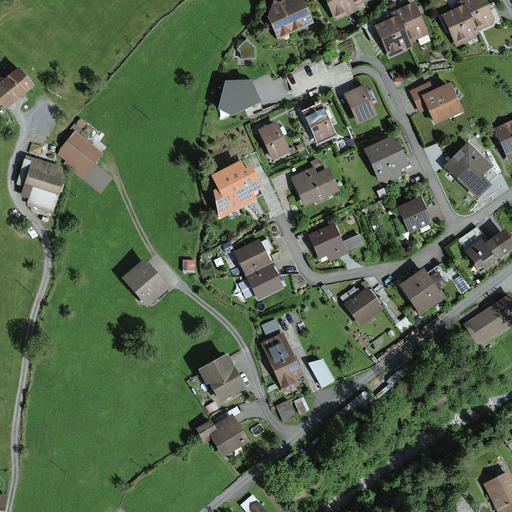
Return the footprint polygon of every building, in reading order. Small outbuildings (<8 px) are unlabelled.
[(285,0),(274,3),(267,23),(273,26),(278,37),(303,26),(301,23),(308,19),(299,0),(296,0),(292,2),(291,1),(290,0),(285,0)] [(326,0),(335,19),(354,10),(352,5),(349,0),(326,0)] [(462,7),(473,31),(482,27),(484,31),(500,24),(492,6),(486,8),(482,0),(466,0),(460,3),(462,7)] [(395,19),(406,42),(417,38),(414,33),(423,29),(412,5),(403,9),(393,14),(395,19)] [(444,16),(457,44),(467,40),(465,35),(473,31),(462,7),(454,11),(444,16)] [(386,23),(377,27),(390,55),(400,51),(398,46),(406,42),(395,19),(386,23)] [(19,69),(0,84),(0,99),(7,107),(33,86),(19,69)] [(423,98),(433,93),(429,83),(410,92),(415,102),(423,98)] [(224,85),(218,109),(226,106),(231,115),(259,102),(254,91),(248,94),(246,89),(244,85),(224,85)] [(433,93),(423,98),(426,103),(435,122),(460,111),(448,86),(433,93)] [(361,89),(346,96),(352,108),(358,122),(374,115),(361,89)] [(320,108),(306,114),(312,127),(318,141),(332,134),(320,108)] [(511,122),(496,130),(500,141),(509,160),(511,158),(511,122)] [(275,125),(260,131),(266,144),(273,158),(287,151),(275,125)] [(75,133),(58,152),(67,159),(64,163),(99,191),(111,176),(94,163),(101,154),(75,133)] [(368,151),(379,175),(403,164),(392,140),(368,151)] [(446,166),(475,196),(487,185),(478,176),(488,166),(467,145),(452,160),(446,166)] [(63,173),(24,161),(17,184),(32,189),(28,204),(51,211),(63,173)] [(239,165),(215,178),(222,193),(226,191),(231,200),(248,191),(241,178),(243,172),(239,165)] [(308,170),(293,177),(295,182),(303,200),(314,195),(316,200),(326,196),(325,194),(335,190),(327,172),(317,177),(316,175),(311,176),(308,170)] [(406,223),(409,231),(417,227),(419,231),(429,226),(428,224),(418,201),(400,209),(403,217),(400,219),(403,225),(406,223)] [(334,226),(310,237),(312,243),(318,256),(327,253),(330,260),(363,245),(359,235),(342,243),(334,226)] [(465,236),(458,241),(480,271),(511,248),(507,242),(500,233),(487,243),(484,239),(472,247),(465,236)] [(271,236),(235,254),(246,276),(271,264),(268,257),(278,252),(271,236)] [(143,263),(125,278),(147,302),(164,287),(143,263)] [(271,264),(246,276),(257,298),(282,286),(271,264)] [(410,280),(403,285),(412,298),(411,299),(409,300),(418,313),(441,297),(436,290),(429,280),(428,281),(422,272),(415,277),(413,275),(408,278),(410,280)] [(428,278),(429,280),(436,290),(444,284),(436,273),(428,278)] [(357,288),(341,299),(358,323),(380,307),(369,291),(362,295),(357,288)] [(511,300),(509,296),(465,326),(478,344),(511,321),(511,300)] [(261,325),(267,338),(280,333),(274,319),(261,325)] [(281,336),(263,345),(285,391),(296,386),(292,377),(291,376),(298,372),(281,336)] [(225,357),(201,371),(218,401),(233,393),(243,387),(225,357)] [(300,399),(294,402),(300,414),(306,411),(300,399)] [(288,401),(276,406),(283,422),(295,416),(288,401)] [(214,402),(206,406),(209,413),(218,408),(214,402)] [(214,436),(224,453),(244,441),(227,412),(196,430),(204,443),(214,436)] [(511,511),(511,486),(506,474),(482,485),(494,511),(511,511)] [(265,511),(255,500),(245,509),(247,511),(265,511)]
